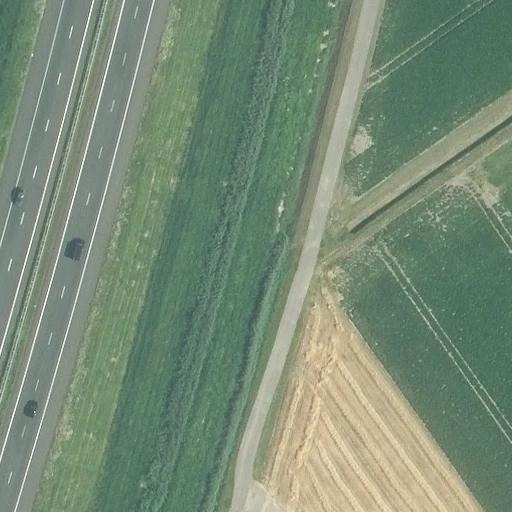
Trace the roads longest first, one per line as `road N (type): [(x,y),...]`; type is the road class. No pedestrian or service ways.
road 1 (motorway): [(8,511),(150,0)]
road 2 (motorway): [(72,0),(0,289)]
